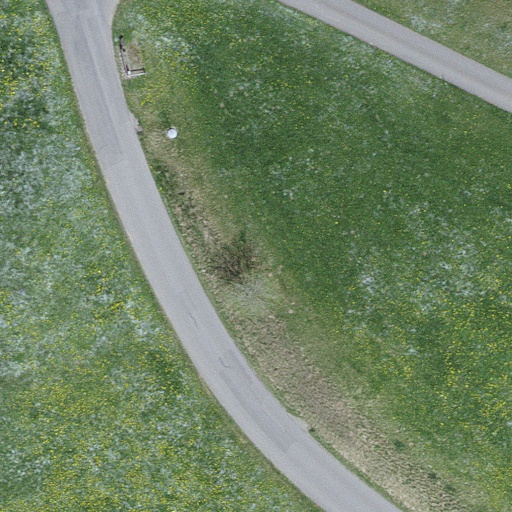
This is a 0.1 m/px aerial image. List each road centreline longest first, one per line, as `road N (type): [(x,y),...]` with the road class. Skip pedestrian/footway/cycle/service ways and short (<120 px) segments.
road 1 (unclassified): [(363,511),(280,439),(210,344),(124,165),(69,0)]
road 2 (unclassified): [(309,0),(511,96)]
